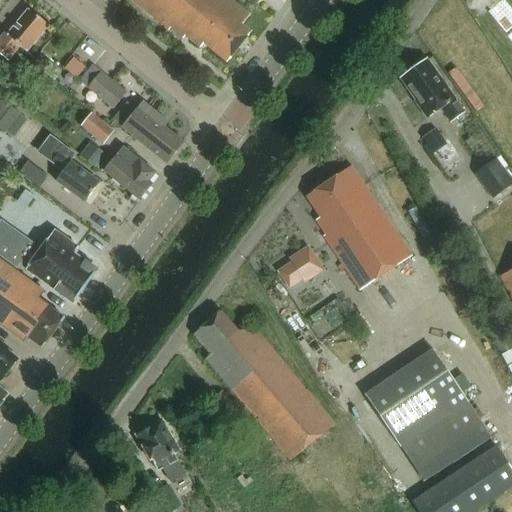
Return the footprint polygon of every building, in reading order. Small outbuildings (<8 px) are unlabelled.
[(204,45),(227,64),(251,34),(242,27),(250,18),(227,0),(129,0),(169,32),(171,30),(183,40),(185,37),(200,50),(204,45)] [(511,0),(504,0),(504,1),(488,13),(508,38),(511,34),(511,0)] [(48,27),(29,11),(8,36),(5,34),(0,40),(0,55),(8,62),(20,48),(27,53),(48,27)] [(58,78),(64,70),(51,61),(45,69),(58,78)] [(451,125),(465,115),(427,62),(401,80),(416,101),(415,102),(428,120),(440,111),(443,115),(444,115),(451,125)] [(90,91),(115,112),(129,95),(94,66),(80,84),(89,92),(90,91)] [(0,102),(0,131),(6,135),(21,115),(2,100),(0,102)] [(114,123),(167,165),(171,160),(184,144),(160,125),(164,120),(143,104),(136,113),(131,110),(125,117),(122,114),(114,123)] [(81,128),(103,146),(115,133),(93,114),(81,128)] [(442,141),(435,130),(423,139),(430,150),(442,141)] [(85,204),(100,184),(70,163),(75,157),(50,138),(39,154),(64,173),(56,183),(85,204)] [(107,168),(113,154),(91,145),(85,159),(107,168)] [(104,173),(139,201),(151,186),(148,183),(155,174),(124,148),(104,173)] [(492,201),(511,186),(511,182),(496,161),(474,176),(492,201)] [(47,179),(27,163),(18,174),(38,190),(47,179)] [(360,292),(412,258),(352,169),(307,199),(321,219),(317,222),(326,237),(324,238),(360,292)] [(20,266),(73,305),(97,272),(75,256),(79,250),(54,232),(41,250),(1,222),(0,223),(0,258),(17,270),(20,266)] [(304,284),(323,272),(308,248),(289,261),(291,264),(278,273),(289,290),(302,281),(304,284)] [(28,339),(43,350),(64,321),(38,302),(44,294),(0,261),(0,325),(25,343),(28,339)] [(511,271),(500,278),(511,300),(511,271)] [(291,461),(335,427),(255,331),(239,334),(221,314),(195,336),(212,356),(206,362),(291,461)] [(501,356),(511,349),(511,344),(501,326),(488,333),(501,356)] [(0,382),(0,383),(3,380),(7,380),(11,375),(10,371),(18,361),(0,346),(0,343),(0,382)] [(364,395),(351,404),(385,454),(398,445),(401,449),(468,403),(432,350),(364,395)] [(0,407),(9,397),(0,389),(0,407)] [(236,410),(222,393),(212,402),(226,419),(236,410)] [(171,485),(185,476),(174,456),(179,453),(161,423),(154,427),(153,425),(136,435),(158,474),(163,471),(171,485)] [(511,471),(497,448),(412,504),(417,511),(475,511),(511,488),(511,471)] [(167,488),(156,494),(163,506),(174,499),(167,488)]
